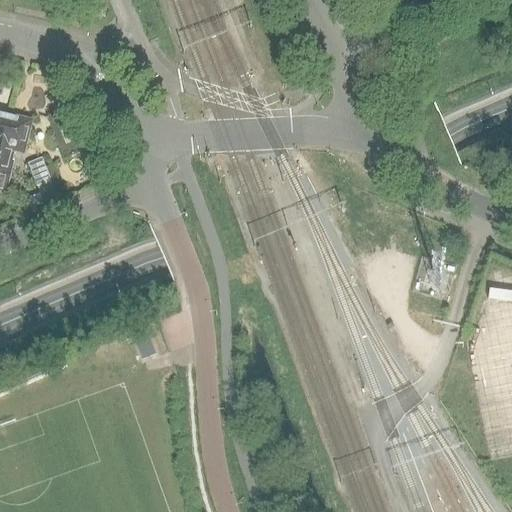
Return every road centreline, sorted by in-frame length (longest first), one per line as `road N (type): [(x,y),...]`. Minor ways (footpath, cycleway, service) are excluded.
road 1 (residential): [(225,511),(210,446),(203,322),(155,186)]
road 2 (secondary): [(448,135),(161,257)]
road 3 (tertiary): [(511,221),(336,132)]
road 4 (tertiary): [(11,35),(77,62),(155,136)]
road 5 (secondary): [(0,328),(161,257)]
road 6 (unclassified): [(0,244),(155,186)]
road 7 (tertiary): [(336,132),(178,136)]
road 8 (residential): [(342,70),(454,0)]
